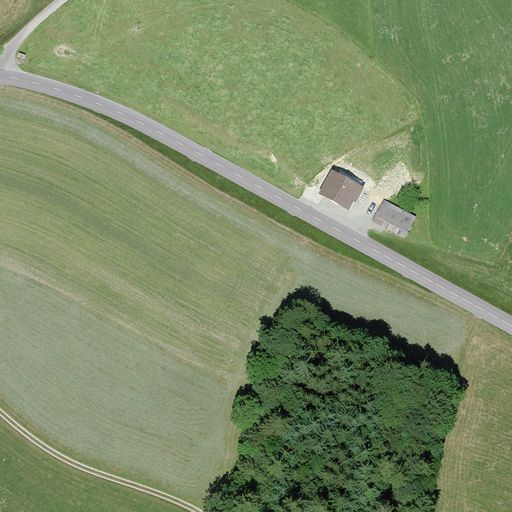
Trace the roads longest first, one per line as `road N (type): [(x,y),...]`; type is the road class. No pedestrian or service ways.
road 1 (tertiary): [(0,75),(86,98),(177,141),(511,324)]
road 2 (track): [(197,511),(92,470),(0,412)]
